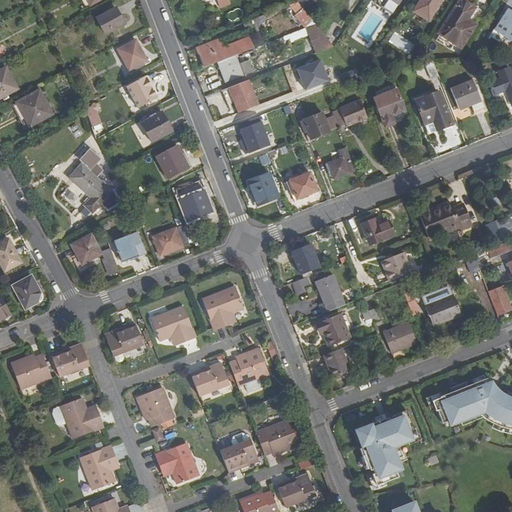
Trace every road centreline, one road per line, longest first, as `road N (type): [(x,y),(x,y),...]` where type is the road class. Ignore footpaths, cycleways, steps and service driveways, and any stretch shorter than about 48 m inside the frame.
road 1 (residential): [(247,245),(511,141)]
road 2 (residential): [(152,0),(247,245)]
road 3 (residential): [(310,411),(511,334)]
road 4 (residential): [(152,511),(79,311)]
road 5 (residential): [(79,311),(247,245)]
road 6 (residential): [(247,245),(310,411)]
road 7 (residential): [(0,167),(79,311)]
